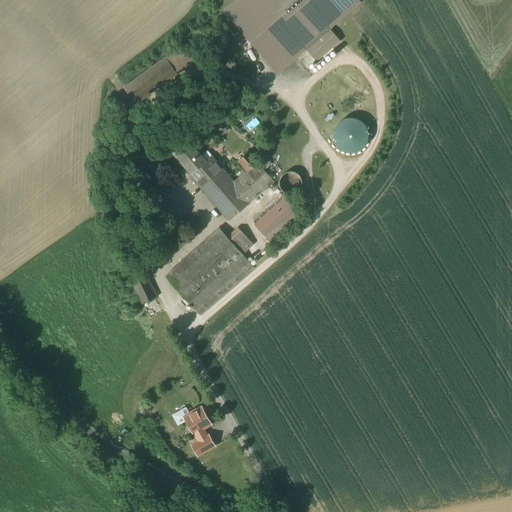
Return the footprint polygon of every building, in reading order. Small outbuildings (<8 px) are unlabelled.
[(355,0),(238,0),(227,10),(279,71),(306,47),(317,59),(339,41),(327,29),(358,2),(355,0)] [(205,58),(191,39),(125,88),(139,107),(205,58)] [(347,120),(344,120),(342,122),(339,124),(337,126),(336,129),(335,132),(335,135),(335,138),(336,141),(337,144),(339,146),(341,148),(344,150),(347,151),(350,151),(353,151),(356,150),(359,148),(361,146),(363,144),(365,141),(366,138),(366,135),(366,132),(365,129),(363,126),(362,124),(359,122),(356,121),(353,120),(350,119),(347,120)] [(274,182),(248,151),(238,160),(248,171),(234,183),(215,161),(210,166),(188,139),(173,152),(228,220),(274,182)] [(298,176),(294,173),(291,173),(286,174),(283,176),(282,178),(281,181),(281,186),(283,189),(285,191),(288,192),(291,192),(294,192),(298,189),(300,186),(300,182),(300,178),(298,176)] [(303,214),(287,197),(256,224),(272,242),(303,214)] [(239,229),(228,238),(242,253),(252,244),(239,229)] [(228,238),(220,230),(168,275),(201,313),(254,266),(242,253),(228,238)] [(157,295),(149,277),(134,284),(143,302),(157,295)] [(211,424),(200,406),(188,413),(184,415),(187,420),(193,433),(205,428),(211,424)] [(197,441),(192,444),(199,455),(215,446),(205,428),(193,433),(197,441)]
